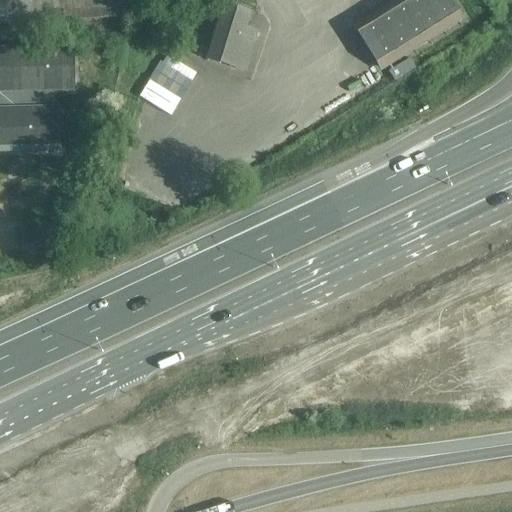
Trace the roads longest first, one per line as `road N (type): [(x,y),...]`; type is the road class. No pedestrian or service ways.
road 1 (primary): [(0,431),(511,187)]
road 2 (primary): [(459,153),(0,364)]
road 3 (unclassified): [(466,451),(219,462),(174,482),(155,511)]
road 4 (unclassified): [(223,511),(466,451)]
